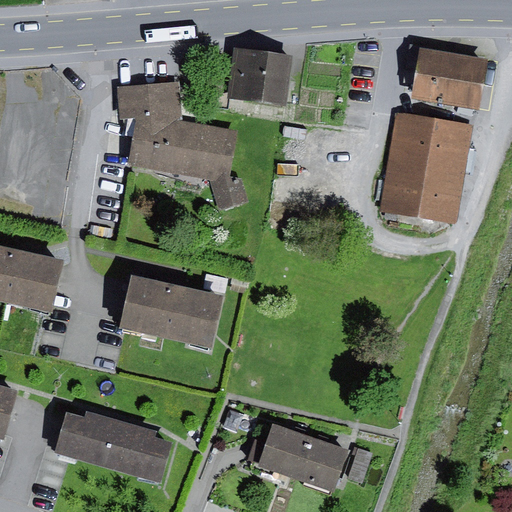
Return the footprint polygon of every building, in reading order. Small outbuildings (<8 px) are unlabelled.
[(295,58),(234,48),(231,70),(214,68),(208,105),(228,109),(230,99),(287,108),(295,58)] [(487,68),(419,54),(411,96),(479,109),(487,68)] [(178,85),(118,89),(123,121),(139,121),(129,166),(208,182),(219,211),(250,205),(243,180),(230,178),(237,133),(184,121),(178,85)] [(478,136),(404,123),(387,217),(461,230),(478,136)] [(290,246),(263,239),(249,293),(275,299),(290,246)] [(63,263),(0,249),(0,303),(52,315),(54,307),(63,263)] [(350,265),(293,249),(288,268),(345,284),(350,265)] [(413,284),(355,267),(346,293),(380,304),(407,301),(413,284)] [(224,300),(134,278),(122,330),(211,352),(224,300)] [(18,393),(0,387),(0,441),(3,443),(18,393)] [(85,419),(67,414),(55,456),(162,485),(173,445),(156,440),(158,432),(87,413),(85,419)] [(310,438),(275,426),(268,445),(256,441),(248,466),(295,482),(310,438)] [(334,494),(348,450),(310,438),(295,482),(334,494)] [(358,449),(348,480),(363,484),(373,454),(358,449)]
